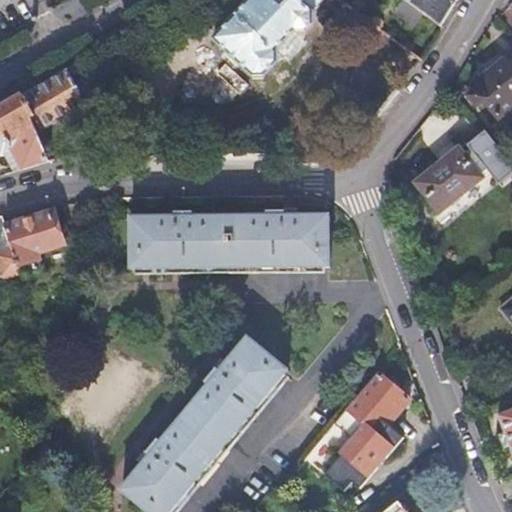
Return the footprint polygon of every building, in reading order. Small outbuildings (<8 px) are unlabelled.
[(262,76),(279,60),(308,31),(313,25),(311,13),(324,0),(246,0),(211,34),(250,75),(262,76)] [(414,0),(409,7),(441,32),(460,1),(458,0),(414,0)] [(23,94),(32,116),(35,114),(42,127),(87,101),(85,97),(101,88),(84,59),(23,94)] [(511,69),(511,70),(509,67),(479,92),(490,106),(497,101),(511,119),(511,118),(511,69)] [(0,107),(20,95),(17,90),(0,99),(0,107)] [(0,155),(2,154),(11,149),(23,170),(51,164),(32,116),(23,94),(20,95),(0,107),(0,155)] [(2,154),(12,173),(23,170),(11,149),(2,154)] [(454,152),(415,184),(439,214),(478,182),(454,152)] [(75,233),(70,204),(66,204),(53,206),(59,235),(75,233)] [(131,268),(137,268),(137,273),(326,274),(326,269),(331,269),(330,217),(285,218),(286,212),(267,212),(267,218),(192,217),(192,212),(175,212),(175,218),(131,218),(131,268)] [(1,214),(0,214),(0,259),(7,259),(10,272),(15,276),(30,273),(33,269),(30,255),(58,249),(52,216),(3,225),(1,214)] [(184,511),(292,382),(286,378),(290,373),(249,341),(221,375),(217,371),(206,384),(210,388),(164,444),(160,440),(149,455),(153,459),(125,493),(147,511),(184,511)] [(410,398),(379,372),(350,409),(325,440),(342,454),(330,468),(333,470),(316,491),(336,507),(344,497),(351,504),(373,477),(373,476),(406,435),(390,423),(410,398)] [(511,410),(498,417),(511,445),(511,410)] [(511,472),(496,480),(505,503),(511,500),(511,472)] [(409,511),(401,502),(389,511),(409,511)]
